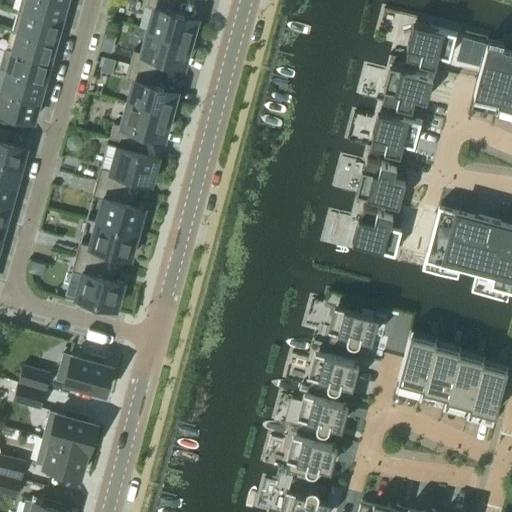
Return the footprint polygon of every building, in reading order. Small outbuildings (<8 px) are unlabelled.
[(19,0),(17,10),(59,22),(65,2),(58,0),(19,0)] [(146,0),(145,5),(153,7),(147,29),(190,41),(195,22),(182,19),(183,13),(171,10),(174,0),(146,0)] [(17,10),(12,28),(17,30),(17,31),(54,41),(59,22),(17,10)] [(408,47),(405,58),(427,64),(427,66),(444,70),(447,56),(448,57),(452,42),(455,32),(449,31),(438,28),(430,26),(414,22),(412,21),(406,46),(408,47)] [(132,50),(128,64),(156,71),(159,60),(169,63),(171,57),(184,61),(190,41),(147,29),(141,52),(132,50)] [(17,31),(12,51),(48,61),(54,41),(17,31)] [(110,49),(113,37),(104,35),(101,47),(110,49)] [(511,49),(486,42),(473,93),(497,99),(498,99),(511,52),(511,50),(511,49)] [(2,58),(0,63),(0,68),(6,70),(43,81),(48,61),(12,51),(4,49),(2,58)] [(497,99),(496,102),(511,106),(511,52),(498,99),(497,99)] [(104,57),(100,71),(111,74),(115,60),(104,57)] [(128,64),(125,78),(133,80),(126,102),(170,114),(175,95),(162,91),(163,86),(153,83),(156,71),(128,64)] [(385,89),(382,101),(404,106),(403,108),(420,113),(424,100),(425,100),(429,85),(432,75),(426,74),(391,65),(389,64),(382,89),(385,89)] [(6,70),(1,90),(37,100),(43,81),(6,70)] [(1,90),(0,92),(0,111),(32,120),(37,100),(1,90)] [(112,122),(108,137),(136,144),(139,132),(150,135),(151,130),(164,133),(170,114),(126,102),(120,124),(112,122)] [(373,135),(370,146),(392,152),(391,154),(408,158),(412,145),(413,146),(417,131),(420,121),(414,119),(379,110),(377,110),(370,134),(373,135)] [(5,141),(9,130),(0,127),(0,161),(20,167),(26,147),(5,141)] [(117,145),(107,142),(106,144),(116,146),(110,169),(100,166),(96,180),(137,192),(138,188),(136,187),(138,179),(151,183),(158,156),(117,145)] [(361,169),(355,193),(357,194),(392,203),(398,204),(400,195),(404,180),(403,179),(406,166),(389,162),(389,164),(367,158),(364,169),(361,169)] [(0,182),(15,187),(20,167),(0,161),(0,182)] [(136,196),(137,192),(96,180),(92,195),(102,198),(96,220),(86,217),(86,218),(137,232),(144,207),(132,203),(134,196),(136,196)] [(0,204),(9,207),(15,187),(0,182),(0,204)] [(0,225),(4,226),(9,207),(0,204),(0,225)] [(358,216),(351,241),(353,241),(369,246),(377,248),(388,251),(394,252),(396,243),(400,228),(399,227),(402,214),(386,209),(385,211),(363,205),(360,217),(358,216)] [(426,251),(424,259),(441,263),(459,268),(473,214),(472,214),(438,205),(437,210),(426,251)] [(473,214),(459,268),(492,276),(493,277),(507,223),(500,221),(487,218),(478,215),(473,214)] [(130,257),(137,232),(86,218),(95,221),(89,244),(79,241),(75,255),(116,267),(118,262),(115,262),(118,254),(130,257)] [(492,276),(490,284),(511,289),(511,224),(507,223),(493,277),(492,276)] [(115,271),(116,267),(75,255),(71,270),(81,273),(75,295),(65,292),(65,294),(75,296),(75,297),(116,308),(123,282),(111,278),(113,271),(115,271)] [(334,304),(327,329),(331,330),(328,341),(362,350),(365,338),(369,339),(376,315),(361,311),(362,306),(346,301),(344,307),(337,305),(334,304)] [(411,329),(398,378),(422,385),(423,385),(435,340),(436,340),(437,336),(435,336),(435,337),(412,331),(412,330),(411,329)] [(422,385),(421,387),(446,394),(459,349),(460,345),(459,345),(459,346),(436,340),(435,340),(423,385),(422,385)] [(63,352),(55,379),(103,392),(111,365),(103,363),(105,355),(81,349),(79,356),(63,352)] [(314,349),(308,374),(312,375),(309,386),(343,395),(345,384),(350,385),(356,360),(318,350),(314,349)] [(446,394),(445,397),(469,403),(470,403),(482,358),(483,358),(484,354),(482,354),(482,355),(459,349),(446,394)] [(469,403),(469,406),(495,413),(508,363),(506,363),(506,364),(483,358),(482,358),(470,403),(469,403)] [(44,389),(49,372),(22,364),(17,382),(44,389)] [(40,406),(44,389),(17,382),(13,399),(40,406)] [(303,391),(297,415),(301,416),(298,428),(331,437),(334,425),(338,426),(345,402),(307,392),(303,391)] [(66,414),(49,410),(42,436),(87,448),(87,447),(88,447),(95,422),(85,419),(86,415),(67,410),(66,414)] [(292,432),(286,457),(290,458),(287,469),(320,478),(323,467),(328,468),(334,444),(296,433),(292,432)] [(79,474),(87,448),(42,436),(35,462),(52,467),(51,471),(69,476),(70,472),(79,474)] [(0,471),(20,477),(25,460),(0,453),(0,471)] [(0,490),(15,495),(20,477),(0,471),(0,490)] [(285,487),(279,511),(323,511),(327,498),(323,497),(326,486),(292,477),(289,488),(285,487)] [(42,503),(25,498),(20,511),(69,511),(60,508),(61,504),(43,499),(42,503)] [(360,503),(357,511),(395,511),(397,508),(372,502),(371,506),(360,503)]
